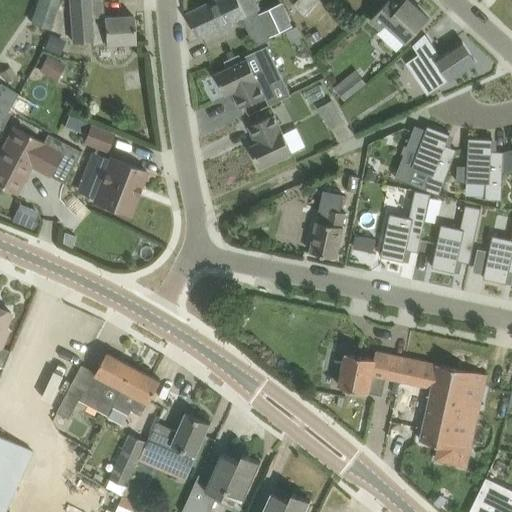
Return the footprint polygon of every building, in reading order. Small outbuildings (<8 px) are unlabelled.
[(50,28),(59,0),(38,0),(31,22),(50,28)] [(92,43),(106,43),(106,44),(135,42),(133,15),(104,17),(102,0),(68,0),(72,41),(91,40),(92,43)] [(255,0),(214,0),(187,13),(199,39),(247,15),(259,9),(255,0)] [(296,0),(293,4),(304,14),(317,0),(296,0)] [(406,0),(405,2),(402,0),(387,0),(370,19),(381,30),(387,24),(406,42),(429,17),(410,0),(406,0)] [(293,25),(282,2),(258,13),(268,36),(293,25)] [(312,44),(323,37),(319,30),(313,34),(311,31),(305,35),(309,42),(310,41),(312,44)] [(451,80),(477,62),(463,41),(440,55),(425,33),(413,45),(430,70),(419,77),(430,93),(450,79),(451,80)] [(56,54),(62,39),(50,34),(44,49),(56,54)] [(248,60),(216,74),(226,94),(234,90),(242,107),(265,96),(263,93),(274,88),(270,80),(281,75),(267,47),(246,56),(248,60)] [(59,78),(66,62),(47,53),(40,69),(59,78)] [(341,88),(337,90),(346,101),(353,95),(347,88),(341,88)] [(332,100),(319,107),(330,128),(344,120),(332,100)] [(275,115),(251,125),(259,142),(251,146),(260,167),(293,151),(284,134),(275,115)] [(440,194),(457,149),(446,144),(450,133),(428,125),(427,129),(416,124),(407,147),(418,151),(413,166),(431,173),(425,188),(440,194)] [(15,126),(0,153),(0,185),(16,194),(31,166),(50,176),(62,154),(43,144),(43,142),(15,126)] [(90,127),(85,141),(107,149),(113,135),(90,127)] [(503,166),(504,152),(492,151),(493,139),(469,138),(466,181),(486,183),(485,199),(501,200),(503,166)] [(511,163),(511,149),(504,152),(503,166),(511,163)] [(147,171),(111,157),(94,199),(130,214),(147,171)] [(375,181),(378,172),(369,169),(366,177),(375,181)] [(416,190),(410,217),(390,213),(381,256),(404,261),(407,249),(419,252),(431,193),(416,190)] [(74,212),(83,201),(72,191),(63,202),(74,212)] [(466,205),(461,228),(442,224),(433,267),(456,272),(458,260),(470,263),(482,208),(466,205)] [(347,212),(329,209),(326,222),(317,220),(311,251),(337,257),(345,226),(344,226),(347,212)] [(437,213),(427,211),(426,220),(435,222),(437,213)] [(75,235),(64,232),(62,242),(72,247),(75,235)] [(356,235),(354,246),(374,250),(376,239),(356,235)] [(511,239),(493,235),(484,278),(507,283),(509,271),(511,271),(511,239)] [(10,350),(1,347),(8,331),(4,329),(11,312),(0,307),(0,365),(3,367),(10,350)] [(386,378),(403,381),(407,358),(377,352),(377,351),(377,350),(375,358),(347,352),(340,386),(381,393),(381,395),(383,395),(386,378)] [(108,352),(87,390),(114,404),(134,366),(108,352)] [(470,450),(475,431),(483,393),(487,374),(438,363),(438,364),(407,358),(403,381),(433,387),(421,440),(470,450)] [(161,380),(134,366),(114,404),(113,406),(128,414),(131,409),(141,415),(148,402),(149,403),(161,380)] [(58,412),(58,413),(70,419),(80,400),(85,391),(85,389),(73,383),(58,412)] [(178,430),(157,421),(146,445),(178,460),(183,448),(197,455),(212,423),(186,412),(178,430)] [(105,488),(122,496),(123,496),(145,444),(146,445),(157,421),(156,420),(147,441),(130,432),(110,478),(105,488)] [(2,511),(15,487),(32,450),(0,434),(0,511),(2,511)] [(210,511),(211,511),(219,494),(225,497),(228,490),(245,498),(261,461),(243,453),(243,454),(246,456),(243,462),(222,452),(208,484),(197,480),(188,501),(182,511),(210,511)] [(511,511),(511,489),(486,477),(469,511),(511,511)] [(306,511),(311,500),(293,492),(293,493),(296,495),(293,501),(272,492),(262,511),(306,511)]
